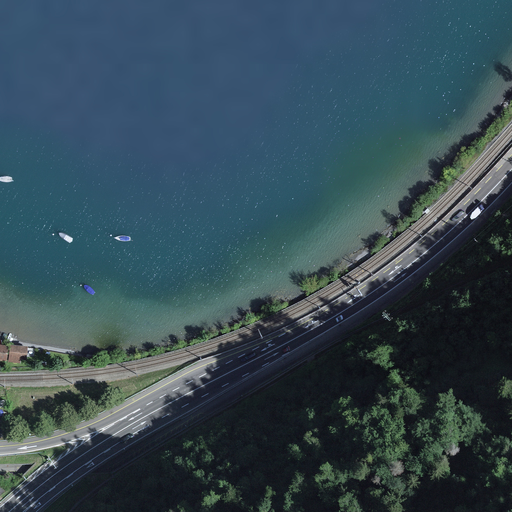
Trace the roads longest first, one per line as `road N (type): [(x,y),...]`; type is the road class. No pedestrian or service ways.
road 1 (track): [(75,511),(128,468),(351,335),(511,262)]
road 2 (primary): [(511,168),(380,287),(133,423)]
road 3 (primary): [(133,423),(0,450)]
